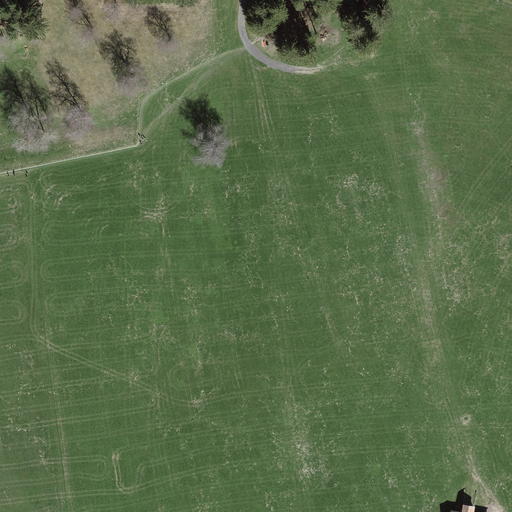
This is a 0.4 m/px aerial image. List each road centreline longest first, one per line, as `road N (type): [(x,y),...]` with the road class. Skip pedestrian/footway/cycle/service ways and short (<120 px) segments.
road 1 (track): [(318,74),(355,97),(379,142),(451,458),(443,506)]
road 2 (track): [(318,74),(251,48),(245,0)]
